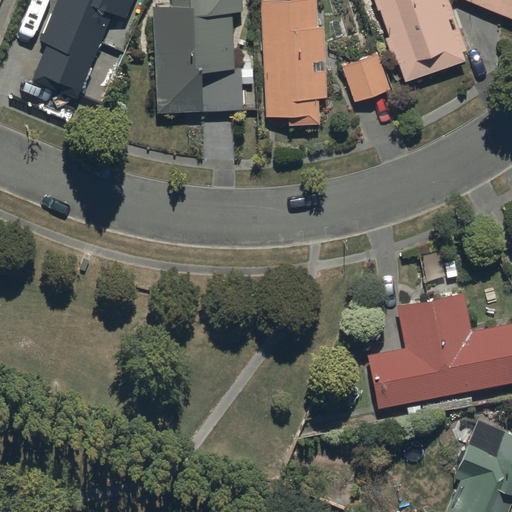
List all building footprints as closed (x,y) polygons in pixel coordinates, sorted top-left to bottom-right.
[(33,82),(78,101),(113,15),(127,21),(135,0),(58,0),(41,42),(48,45),(33,82)] [(154,9),(159,115),(243,111),(241,70),(236,70),(233,14),(244,14),(242,0),(172,0),(173,8),(154,9)] [(289,128),(321,127),(320,101),(327,100),(324,28),(318,29),(316,0),(291,0),(292,2),(262,3),(266,120),(289,119),(289,128)] [(405,84),(466,63),(463,54),(467,53),(448,0),(374,0),(379,12),(380,12),(390,39),(386,40),(396,68),(399,67),(405,84)] [(511,0),(461,0),(511,20),(511,0)] [(342,68),(355,104),(391,91),(378,55),(342,68)] [(376,401),(511,374),(511,314),(469,323),(461,283),(394,296),(402,339),(365,346),(376,401)] [(503,511),(511,490),(511,426),(475,412),(451,470),(458,473),(441,511),(503,511)]
